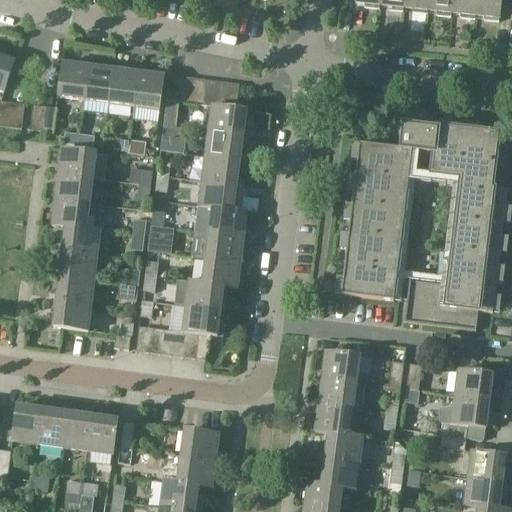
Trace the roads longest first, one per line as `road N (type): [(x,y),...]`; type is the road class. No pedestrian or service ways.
road 1 (residential): [(0,365),(230,393),(253,388),(263,376),(268,321)]
road 2 (residential): [(305,62),(26,9)]
road 3 (residential): [(268,321),(305,62)]
road 4 (residential): [(511,353),(268,321)]
road 5 (residential): [(511,90),(305,62)]
